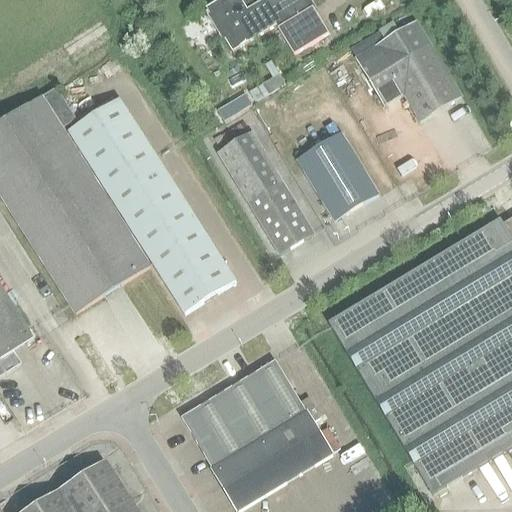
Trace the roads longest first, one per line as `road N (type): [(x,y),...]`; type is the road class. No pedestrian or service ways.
road 1 (tertiary): [(119,403),(511,169)]
road 2 (tertiary): [(0,476),(119,403)]
road 3 (unclassified): [(184,511),(119,403)]
